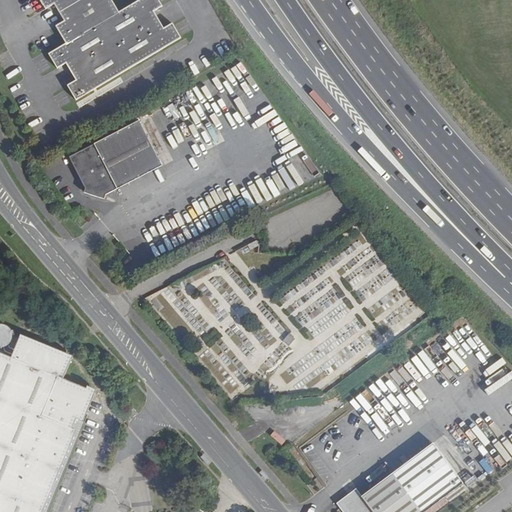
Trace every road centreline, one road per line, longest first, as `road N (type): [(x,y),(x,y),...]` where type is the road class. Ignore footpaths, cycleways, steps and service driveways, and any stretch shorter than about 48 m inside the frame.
road 1 (trunk): [(249,0),(353,134),(478,261),(505,278)]
road 2 (trunk): [(286,0),(376,120),(491,248),(505,278)]
road 3 (trunk): [(511,216),(328,0)]
road 4 (secondary): [(104,314),(271,511)]
road 5 (secondary): [(104,314),(0,173)]
road 6 (secondary): [(0,201),(104,314)]
road 7 (unknown): [(4,0),(43,126)]
